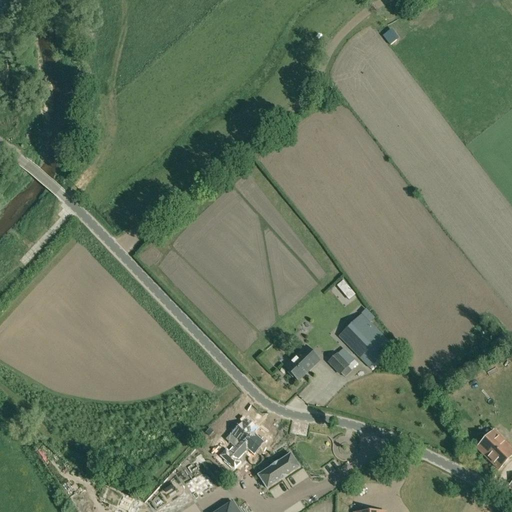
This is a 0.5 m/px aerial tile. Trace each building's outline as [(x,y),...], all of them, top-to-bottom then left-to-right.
[(343,281),(337,286),(349,300),(355,295),(343,281)] [(393,346),(362,315),(339,337),(370,368),(393,346)] [(285,368),(299,381),(319,361),(306,347),(285,368)] [(329,363),(340,375),(348,366),(354,361),(343,349),(338,355),(329,363)] [(257,430),(246,420),(232,434),(239,441),(236,444),(243,451),(246,447),(254,455),(264,444),(254,434),(257,430)] [(511,449),(494,432),(477,449),(499,470),(511,456),(511,449)] [(258,476),(267,489),(299,468),(291,455),(258,476)] [(240,463),(237,460),(233,457),(228,463),(234,469),(240,463)] [(171,484),(163,489),(166,493),(174,488),(171,484)]
